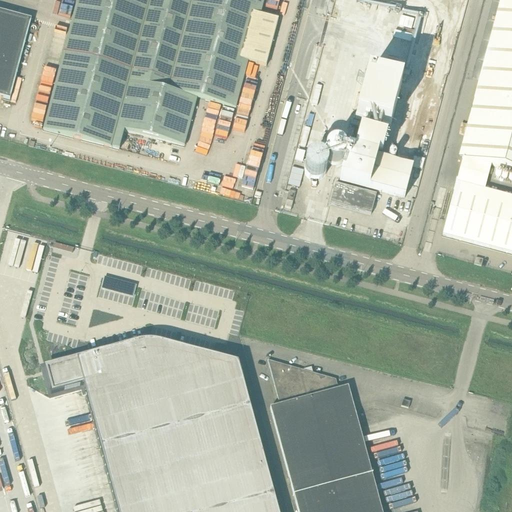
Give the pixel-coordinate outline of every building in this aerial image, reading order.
[(266,67),(268,58),(277,21),(259,16),(263,0),(77,0),(43,130),(119,150),(124,131),(184,147),(196,99),(235,109),(247,62),(266,67)] [(511,171),(511,0),(503,0),(462,158),(511,171)] [(0,97),(10,100),(31,20),(0,11),(0,97)] [(402,16),(399,26),(412,29),(415,19),(402,16)] [(389,129),(401,86),(367,77),(355,120),(389,129)] [(408,116),(411,105),(402,102),(399,113),(408,116)] [(382,157),(386,141),(357,133),(351,153),(376,160),(377,155),(382,157)] [(344,153),(342,150),(339,148),(335,147),(331,148),(327,150),(325,153),(324,157),(325,161),(327,165),(331,167),(335,168),(339,167),(342,165),(344,161),(345,157),(344,153)] [(404,199),(412,170),(376,160),(351,153),(347,152),(339,182),(404,199)] [(414,157),(411,167),(422,170),(424,160),(414,157)] [(326,165),(323,162),(320,159),(315,159),(311,159),(308,162),(305,165),(304,170),(305,174),(308,178),(311,180),(315,181),(320,180),(323,178),(326,174),(326,170),(326,165)] [(303,171),(292,168),(287,185),(299,188),(303,171)] [(334,185),(329,205),(358,212),(358,213),(370,216),(376,196),(334,185)] [(511,206),(454,191),(442,236),(511,254),(511,206)] [(290,211),(294,193),(289,192),(284,210),(290,211)] [(481,267),(483,260),(475,258),(474,265),(481,267)] [(135,344),(45,368),(52,395),(83,387),(117,511),(277,511),(237,364),(162,344),(158,344),(154,343),(150,343),(146,343),(142,343),(138,344),(135,344)] [(338,390),(335,380),(267,361),(279,406),(270,408),(272,418),(297,511),(381,511),(374,484),(348,388),(338,390)] [(408,409),(410,403),(403,400),(401,407),(408,409)] [(1,496),(3,509),(19,506),(16,493),(1,496)]
